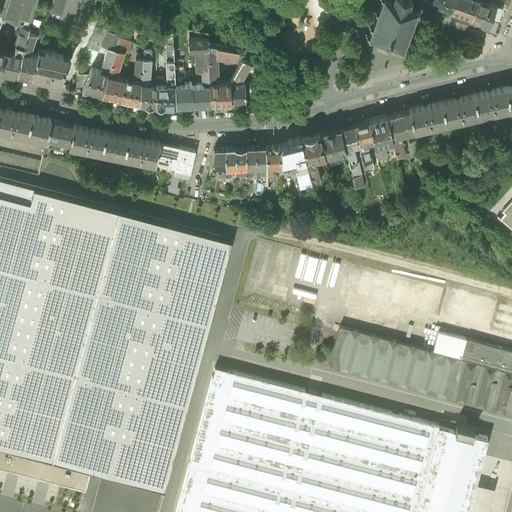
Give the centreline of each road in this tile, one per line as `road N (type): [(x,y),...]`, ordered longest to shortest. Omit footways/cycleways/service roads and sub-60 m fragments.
road 1 (tertiary): [(0,87),(171,126),(326,109)]
road 2 (tertiary): [(326,109),(508,65)]
